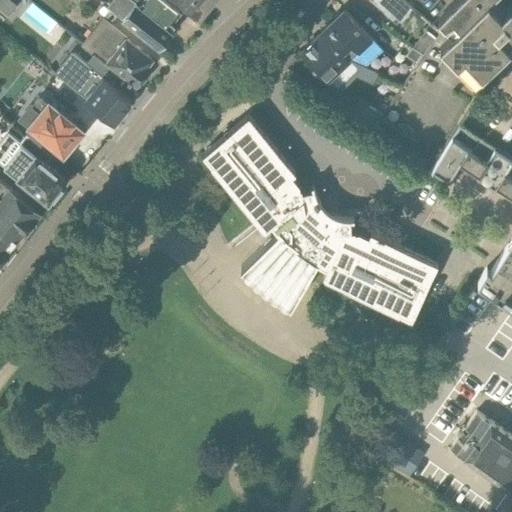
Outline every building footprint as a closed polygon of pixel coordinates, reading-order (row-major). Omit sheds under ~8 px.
[(13,0),(0,0),(0,3),(10,11),(16,2),(13,0)] [(134,0),(135,1),(123,14),(159,44),(160,43),(166,38),(167,37),(170,31),(171,30),(165,24),(169,20),(171,22),(180,11),(166,0),(134,0)] [(183,0),(198,13),(209,2),(213,2),(214,0),(183,0)] [(455,0),(438,17),(445,25),(453,20),(459,26),(440,44),(458,63),(465,56),(482,74),(511,46),(509,43),(511,40),(511,3),(511,4),(511,3),(506,8),(497,0),(455,0)] [(345,9),(322,31),(365,59),(378,48),(369,38),(371,37),(345,9)] [(95,48),(98,51),(128,75),(127,76),(130,78),(131,77),(137,82),(140,79),(144,79),(149,74),(147,70),(150,66),(146,64),(151,57),(102,17),(81,43),(92,52),(95,48)] [(423,53),(436,36),(426,28),(413,46),(423,53)] [(327,78),(348,58),(361,64),(365,59),(322,31),(301,51),(327,78)] [(422,54),(412,47),(406,55),(416,62),(422,54)] [(65,62),(74,70),(88,82),(80,93),(114,119),(116,118),(121,117),(125,112),(125,107),(126,105),(126,104),(131,97),(73,52),(65,62)] [(379,72),(363,66),(359,75),(374,82),(379,72)] [(66,103),(61,108),(40,93),(31,105),(40,112),(29,125),(63,153),(75,139),(70,134),(83,119),(78,115),(79,113),(66,103)] [(360,101),(351,115),(375,130),(383,116),(360,101)] [(383,113),(387,106),(381,102),(376,109),(383,113)] [(249,115),(212,144),(210,146),(265,213),(274,225),(273,226),(277,231),(241,267),(254,279),(275,296),(290,306),(316,260),(414,307),(436,263),(413,251),(371,230),(369,233),(359,228),(355,229),(355,227),(352,227),(352,217),(355,217),(355,215),(350,216),(343,215),(337,213),(335,212),(331,211),(323,204),(321,202),(317,195),(314,185),(314,183),(312,184),(312,187),(302,189),(302,186),(300,186),(299,182),(292,173),(296,171),(294,169),(294,170),(250,116),(249,115)] [(461,160),(478,171),(494,147),(459,125),(431,168),(448,179),(461,160)] [(35,153),(10,132),(1,143),(13,153),(4,164),(48,200),(50,198),(55,197),(59,192),(59,187),(66,178),(36,153),(35,153)] [(497,183),(511,192),(511,159),(494,147),(478,171),(476,174),(495,186),(497,183)] [(34,218),(40,210),(8,184),(8,185),(0,178),(0,210),(23,229),(24,230),(26,228),(26,229),(27,228),(31,228),(35,223),(34,219),(35,219),(34,218)] [(23,229),(0,210),(0,240),(9,248),(10,248),(9,247),(23,229)] [(511,237),(491,270),(486,267),(478,280),(483,284),(511,302),(511,237)] [(0,259),(1,260),(5,260),(9,255),(9,250),(8,250),(9,248),(0,240),(0,259)] [(511,433),(490,418),(490,419),(476,410),(450,447),(463,456),(463,457),(511,491),(511,433)] [(408,473),(421,452),(388,430),(374,452),(408,473)] [(377,458),(359,446),(349,463),(367,474),(377,458)]
